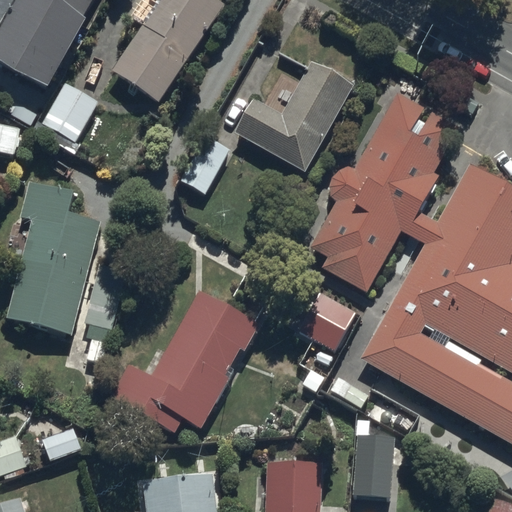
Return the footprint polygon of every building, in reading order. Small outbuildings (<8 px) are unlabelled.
[(26,0),(25,4),(79,34),(98,0),(26,0)] [(159,112),(224,16),(200,0),(150,0),(131,28),(141,36),(111,80),(159,112)] [(79,34),(25,4),(0,47),(0,78),(48,105),(85,38),(79,34)] [(252,109),(234,143),(305,183),(353,97),(311,73),(282,125),(252,109)] [(99,111),(63,91),(40,131),(76,151),(99,111)] [(511,192),(466,167),(434,224),(418,214),(459,131),(394,95),(353,171),(346,169),(337,173),(328,181),(327,189),(328,198),(333,203),(307,249),(325,259),(320,270),(365,294),(399,234),(422,246),(358,361),(511,447),(511,266),(510,266),(511,263),(511,192)] [(21,139),(0,134),(0,159),(16,163),(21,139)] [(206,202),(229,159),(203,145),(180,188),(206,202)] [(71,347),(99,234),(67,226),(74,198),(28,187),(18,227),(30,230),(5,330),(71,347)] [(319,300),(297,340),(335,361),(357,320),(319,300)] [(259,338),(197,303),(149,388),(126,375),(109,406),(175,444),(182,432),(199,441),(228,389),(224,387),(239,360),(245,363),(259,338)] [(72,434),(38,447),(48,472),(82,459),(72,434)] [(0,488),(29,479),(16,443),(0,448),(0,488)] [(394,449),(358,445),(352,504),(389,507),(394,449)] [(319,511),(320,473),(265,472),(264,511),(319,511)] [(214,511),(212,485),(143,493),(145,511),(214,511)]
